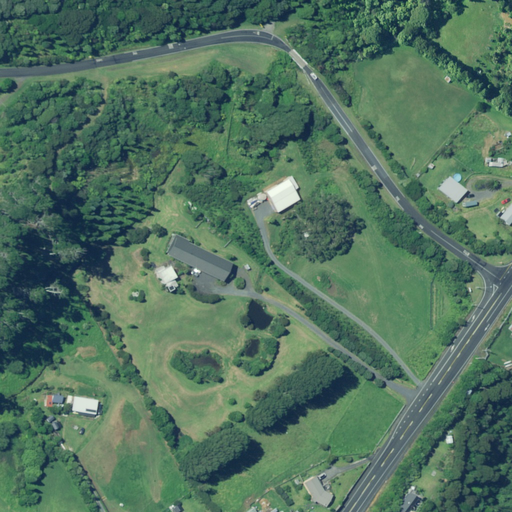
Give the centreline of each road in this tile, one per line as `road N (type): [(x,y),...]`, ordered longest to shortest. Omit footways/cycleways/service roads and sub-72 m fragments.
road 1 (unclassified): [(0,72),(60,69),(229,36),(280,41),(417,218),(508,284)]
road 2 (tertiary): [(508,284),(350,511)]
